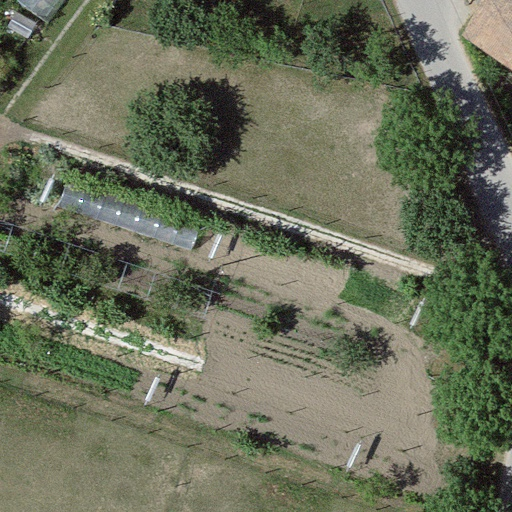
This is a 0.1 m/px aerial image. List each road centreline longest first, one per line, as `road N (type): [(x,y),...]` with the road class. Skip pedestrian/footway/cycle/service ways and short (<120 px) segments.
road 1 (track): [(511,275),(490,285),(458,280),(0,125)]
road 2 (unclassified): [(422,0),(511,199)]
